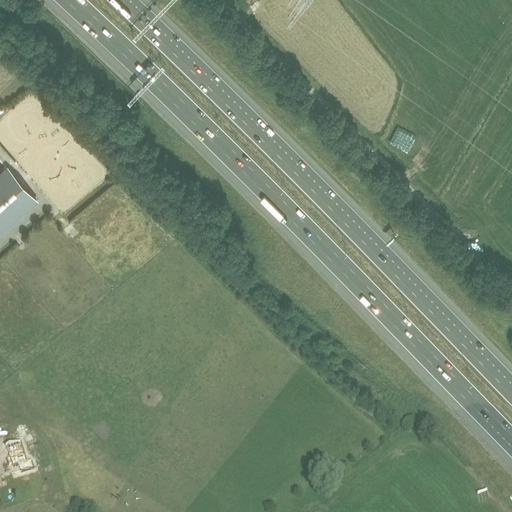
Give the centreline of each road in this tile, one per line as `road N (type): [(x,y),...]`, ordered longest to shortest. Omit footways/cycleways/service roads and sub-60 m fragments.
road 1 (motorway): [(70,0),(511,442)]
road 2 (motorway): [(511,389),(120,0)]
